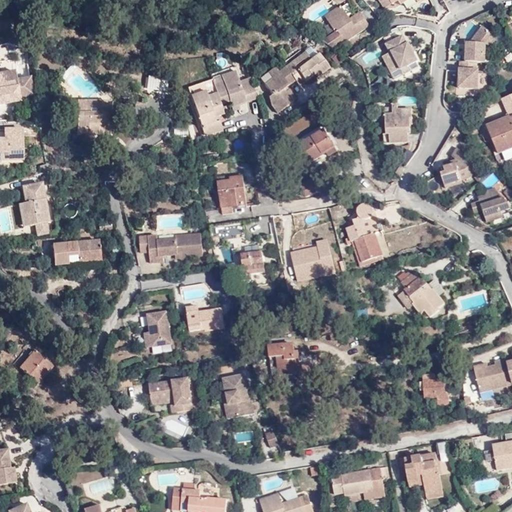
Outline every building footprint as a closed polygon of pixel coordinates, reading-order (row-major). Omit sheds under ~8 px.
[(342,7),(345,11),(348,16),(353,13),(347,4),(342,7)] [(341,6),(325,17),(336,33),(322,42),(335,49),(370,25),(361,12),(350,19),(348,16),(345,11),(342,7),(341,6)] [(485,46),(492,37),(482,30),(470,46),(470,50),(466,50),(466,64),(460,65),(459,90),(477,91),(478,73),(476,73),(476,65),(485,66),(485,46)] [(401,69),(409,66),(418,61),(409,44),(407,45),(403,37),(387,45),(392,53),(401,69)] [(496,40),(492,37),(485,46),(490,50),(496,40)] [(331,69),(326,61),(317,68),(313,60),(307,52),(281,73),(278,67),(268,74),(273,80),(266,86),(272,95),(270,98),(271,105),(279,114),(298,100),(290,90),(288,92),(285,89),(296,81),(301,87),(316,76),(319,78),(331,69)] [(384,58),(392,73),(401,69),(392,53),(384,58)] [(317,68),(326,61),(321,55),(313,60),(317,68)] [(401,69),(404,75),(411,70),(409,66),(401,69)] [(259,101),(254,87),(244,90),(238,71),(223,76),(224,82),(216,86),(213,80),(204,83),(208,92),(192,98),(206,136),(225,132),(222,121),(219,122),(218,118),(227,115),(223,104),(231,102),(234,109),(259,101)] [(0,106),(16,104),(20,100),(34,97),(30,80),(17,82),(16,73),(0,75),(0,106)] [(224,82),(223,76),(213,80),(216,86),(224,82)] [(189,88),(192,98),(208,92),(204,83),(189,88)] [(77,103),(77,118),(85,118),(86,109),(111,109),(111,104),(77,103)] [(85,118),(77,118),(77,138),(110,138),(111,109),(86,109),(85,118)] [(392,109),(392,110),(392,117),(385,117),(386,136),(386,138),(389,138),(390,146),(393,146),(409,145),(408,136),(410,136),(410,129),(410,121),(412,121),(412,112),(398,112),(397,109),(392,109)] [(511,150),(511,112),(484,125),(498,156),(511,150)] [(5,130),(0,130),(0,162),(1,162),(1,160),(24,159),(23,129),(5,130)] [(329,159),(338,153),(325,134),(296,153),(307,168),(326,155),(329,159)] [(471,178),(478,171),(460,154),(454,161),(460,167),(459,169),(447,172),(447,178),(444,179),(448,195),(458,192),(457,188),(475,183),(471,178)] [(482,175),(478,171),(471,178),(475,183),(482,175)] [(488,188),(500,178),(494,171),(482,182),(488,188)] [(407,175),(403,172),(399,179),(403,182),(407,175)] [(215,180),(217,188),(230,186),(229,182),(242,180),(242,176),(215,180)] [(230,186),(217,188),(220,212),(247,207),(242,180),(229,182),(230,186)] [(31,186),(24,187),(28,203),(23,204),(25,216),(30,215),(32,226),(37,225),(48,223),(50,222),(44,188),(36,189),(31,186)] [(306,202),(320,199),(318,186),(304,189),(306,202)] [(497,195),(489,197),(487,203),(480,205),(479,208),(473,211),(476,220),(483,218),(486,224),(490,223),(493,227),(507,222),(505,219),(511,217),(511,213),(497,195)] [(25,216),(23,204),(21,204),(25,227),(32,226),(30,215),(25,216)] [(367,221),(371,220),(373,210),(365,206),(359,209),(356,218),(351,219),(350,226),(343,227),(345,240),(350,240),(356,263),(376,258),(370,236),(367,221)] [(48,223),(37,225),(39,235),(49,233),(48,223)] [(181,254),(182,259),(202,257),(199,235),(174,238),(175,241),(157,244),(156,239),(148,240),(151,266),(163,264),(164,258),(175,256),(175,254),(181,254)] [(316,263),(310,241),(298,244),(303,266),(316,263)] [(64,246),(68,263),(69,258),(78,258),(79,264),(101,262),(99,243),(64,246)] [(237,248),(239,258),(263,254),(261,244),(237,248)] [(67,266),(68,263),(64,246),(59,247),(59,255),(53,256),(54,268),(67,266)] [(263,254),(239,258),(240,271),(265,266),(263,254)] [(225,259),(227,270),(236,268),(234,258),(225,259)] [(217,260),(221,271),(227,270),(225,259),(217,260)] [(254,281),(252,272),(242,274),(243,283),(254,281)] [(416,305),(413,308),(421,318),(425,315),(429,320),(439,313),(438,311),(443,307),(433,293),(432,294),(422,281),(421,282),(415,275),(403,285),(407,291),(405,293),(416,305)] [(483,284),(492,282),(491,275),(482,277),(483,284)] [(84,280),(85,292),(93,291),(91,278),(84,280)] [(141,280),(141,289),(167,287),(167,278),(141,280)] [(408,312),(413,308),(416,305),(405,293),(398,299),(408,312)] [(190,319),(200,317),(200,311),(189,312),(190,319)] [(224,313),(200,317),(190,319),(192,335),(206,333),(207,338),(227,335),(224,313)] [(153,334),(156,350),(174,347),(169,316),(152,319),(153,334)] [(150,351),(156,350),(153,334),(148,335),(150,351)] [(270,345),(273,375),(298,373),(299,378),(311,377),(310,364),(300,365),(299,351),(295,352),(294,342),(270,345)] [(33,389),(52,373),(36,354),(16,371),(33,389)] [(511,386),(511,363),(495,368),(496,372),(490,374),(476,377),(481,394),(494,391),(511,386)] [(476,377),(490,374),(488,368),(475,372),(476,377)] [(452,393),(452,379),(446,380),(446,378),(435,379),(435,372),(422,373),(422,380),(425,380),(425,397),(435,396),(435,405),(448,405),(447,394),(452,393)] [(246,404),(250,403),(244,378),(225,382),(227,396),(229,407),(226,408),(228,421),(248,417),(246,404)] [(149,385),(152,400),(176,396),(178,414),(197,411),(196,403),(191,404),(187,379),(149,385)] [(496,397),(494,391),(481,394),(482,399),(496,397)] [(176,396),(152,400),(152,405),(171,402),(172,415),(178,414),(176,396)] [(251,403),(250,403),(246,404),(248,417),(254,416),(251,403)] [(278,444),(274,431),(265,433),(270,446),(278,444)] [(495,475),(507,474),(506,464),(511,463),(511,444),(491,448),(495,475)] [(0,484),(17,482),(15,471),(12,471),(11,467),(9,449),(0,450),(0,484)] [(443,495),(435,455),(404,460),(410,490),(424,488),(425,498),(443,495)] [(320,474),(319,467),(309,469),(310,476),(320,474)] [(390,479),(387,469),(332,478),(335,497),(344,496),(345,498),(362,495),(365,503),(385,498),(382,481),(390,479)] [(240,496),(248,495),(246,482),(238,483),(240,496)] [(175,488),(173,510),(190,511),(201,511),(226,511),(228,501),(201,498),(201,490),(175,488)] [(263,506),(281,500),(279,494),(260,500),(263,506)] [(313,511),(308,496),(292,501),(281,500),(263,506),(264,511),(313,511)] [(479,511),(497,511),(501,510),(495,501),(479,511)] [(128,510),(126,504),(113,507),(113,511),(109,511),(103,511),(101,502),(88,505),(89,511),(138,511),(137,508),(128,510)]
